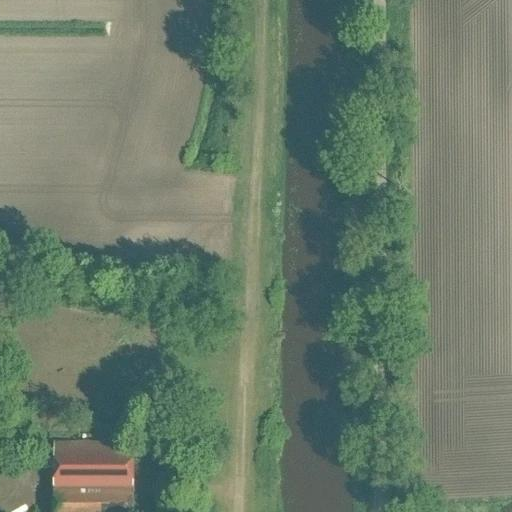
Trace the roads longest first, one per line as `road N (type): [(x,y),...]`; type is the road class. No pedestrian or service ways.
road 1 (track): [(250,0),(236,511)]
road 2 (unclassified): [(381,511),(378,0)]
